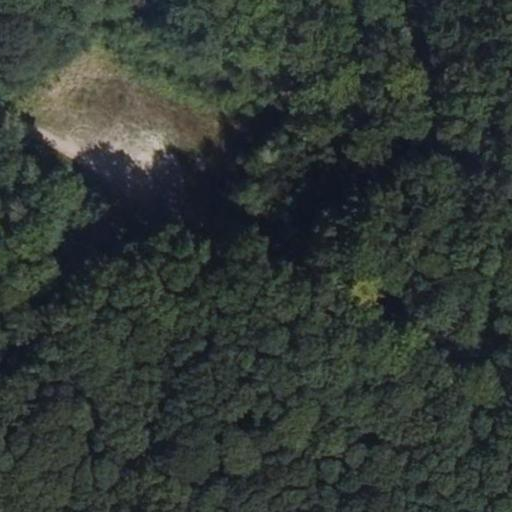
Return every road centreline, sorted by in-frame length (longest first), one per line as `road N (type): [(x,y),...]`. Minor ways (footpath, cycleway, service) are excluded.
road 1 (track): [(0,107),(511,443)]
road 2 (track): [(416,0),(503,438)]
